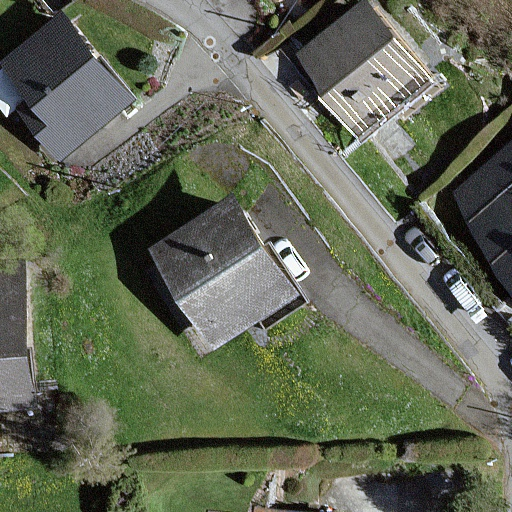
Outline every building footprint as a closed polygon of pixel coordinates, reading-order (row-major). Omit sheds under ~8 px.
[(364,0),(363,0),(294,55),(326,95),(357,135),(428,79),(364,0)] [(60,12),(0,60),(0,63),(29,100),(17,109),(60,161),(127,106),(133,101),(60,12)] [(511,140),(451,193),(511,262),(511,140)] [(232,194),(148,249),(214,350),(298,296),(293,287),(232,194)] [(27,257),(0,259),(0,406),(40,403),(27,257)] [(253,511),(250,511),(203,507),(202,511),(349,511),(350,511),(255,502),(253,511)]
